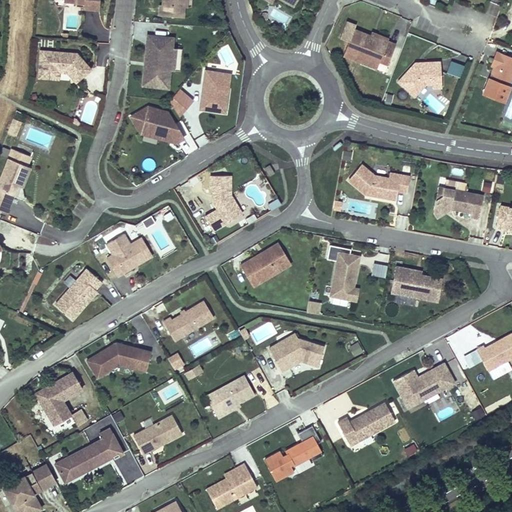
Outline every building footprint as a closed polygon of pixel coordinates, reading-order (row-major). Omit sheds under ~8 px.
[(54,0),(54,1),(64,1),(76,2),(84,3),(84,6),(84,8),(99,9),(99,0),(54,0)] [(158,0),(158,8),(155,8),(154,18),(179,20),(180,8),(183,8),(183,0),(158,0)] [(347,20),(345,25),(353,29),(355,24),(347,20)] [(341,36),(349,39),(353,29),(345,25),(341,36)] [(388,64),(396,44),(387,41),(388,39),(371,32),(370,35),(353,29),(349,39),(343,55),(361,62),(364,55),(379,61),(388,64)] [(180,71),(182,49),(172,48),(173,37),(147,35),(146,46),(153,46),(151,68),(144,67),(142,85),(168,88),(170,70),(180,71)] [(151,68),(153,46),(146,46),(144,67),(151,68)] [(511,72),(511,55),(494,49),(487,65),(489,66),(479,93),(501,101),(511,72)] [(91,69),(77,52),(67,52),(67,55),(61,55),(61,51),(40,50),(38,78),(50,79),(50,72),(60,72),(59,80),(74,81),(67,73),(70,70),(78,80),(91,69)] [(377,68),(379,61),(364,55),(361,62),(377,68)] [(466,64),(452,58),(447,71),(461,76),(466,64)] [(425,84),(432,84),(433,84),(432,78),(441,78),(440,62),(422,62),(422,66),(419,67),(415,63),(398,81),(414,96),(425,84)] [(78,80),(70,70),(67,73),(74,81),(75,83),(78,80)] [(225,112),(228,91),(225,90),(225,85),(222,81),(220,81),(221,72),(205,70),(203,86),(204,86),(206,88),(206,92),(203,93),(202,93),(200,109),(225,112)] [(228,91),(230,74),(221,72),(220,81),(222,81),(225,85),(225,90),(228,91)] [(442,87),(441,78),(432,78),(433,84),(432,84),(432,88),(442,87)] [(180,118),(191,101),(180,87),(170,99),(170,101),(180,118)] [(395,94),(388,93),(386,103),(393,105),(395,94)] [(167,112),(147,107),(129,118),(139,135),(177,144),(186,138),(167,112)] [(16,136),(21,121),(13,118),(7,133),(16,136)] [(31,154),(11,147),(0,175),(0,208),(9,212),(19,185),(22,186),(30,165),(27,164),(31,154)] [(344,150),(342,159),(350,160),(352,151),(344,150)] [(274,173),(269,165),(265,168),(270,175),(274,173)] [(406,193),(409,176),(401,175),(390,173),(389,178),(374,175),(361,165),(348,180),(365,193),(395,199),(396,191),(398,191),(406,193)] [(231,193),(230,173),(208,173),(208,185),(211,185),(211,202),(215,206),(203,213),(213,228),(242,211),(231,193)] [(491,191),(492,183),(483,181),(482,190),(491,191)] [(481,206),(483,195),(443,187),(442,195),(435,200),(435,203),(434,206),(438,212),(444,213),(451,208),(451,206),(454,207),(454,209),(471,212),(470,217),(478,218),(481,206)] [(278,198),(269,202),(271,208),(281,204),(278,198)] [(437,218),(444,213),(438,212),(434,206),(433,212),(437,218)] [(511,208),(500,206),(496,227),(511,230),(511,208)] [(111,253),(128,243),(121,231),(104,242),(111,253)] [(117,275),(151,255),(140,236),(128,243),(111,253),(106,256),(117,275)] [(261,281),(291,263),(278,242),(263,251),(264,254),(261,256),(259,254),(240,265),(249,280),(257,275),(261,281)] [(351,249),(339,247),(331,245),(328,259),(337,261),(338,252),(350,254),(351,249)] [(354,287),(358,264),(356,264),(358,256),(350,254),(338,252),(337,261),(330,296),(351,300),(354,287)] [(387,264),(375,262),(374,275),(386,276),(387,264)] [(408,272),(408,269),(396,266),(393,279),(405,281),(407,272),(408,272)] [(72,319),(97,291),(95,289),(101,282),(86,269),(80,276),(72,269),(62,281),(70,288),(55,305),(72,319)] [(420,277),(420,275),(421,275),(422,271),(408,269),(408,272),(417,274),(417,276),(420,277)] [(421,275),(420,275),(420,277),(417,276),(417,274),(408,272),(407,272),(405,281),(393,279),(391,292),(438,301),(442,279),(421,275)] [(253,286),(261,281),(257,275),(249,280),(253,286)] [(356,301),(359,288),(354,287),(351,300),(356,301)] [(308,299),(306,311),(319,313),(321,301),(308,299)] [(181,336),(213,317),(203,300),(172,320),(170,317),(163,322),(171,334),(178,330),(181,336)] [(250,332),(256,344),(277,334),(271,321),(250,332)] [(181,336),(178,330),(171,334),(174,341),(181,336)] [(511,334),(510,331),(484,346),(483,344),(477,347),(489,370),(511,357),(511,334)] [(188,345),(194,357),(220,345),(214,333),(188,345)] [(298,339),(295,333),(278,343),(281,348),(298,339)] [(318,366),(324,347),(298,339),(281,348),(278,343),(269,348),(279,367),(288,363),(290,366),(301,360),(318,366)] [(359,341),(348,346),(354,357),(364,352),(359,341)] [(146,371),(151,351),(116,342),(87,360),(97,377),(119,364),(117,371),(132,375),(134,368),(146,371)] [(175,369),(185,362),(177,351),(167,358),(175,369)] [(445,360),(420,374),(416,367),(393,380),(408,408),(457,381),(445,360)] [(187,379),(203,372),(200,364),(184,370),(187,379)] [(72,414),(64,400),(81,389),(70,371),(33,394),(51,427),(72,414)] [(254,394),(244,375),(213,392),(216,399),(209,402),(218,418),(225,414),(224,411),(238,403),(254,394)] [(216,399),(213,392),(206,396),(209,402),(216,399)] [(359,440),(395,421),(385,402),(368,412),(369,414),(366,415),(365,413),(350,422),(347,417),(337,422),(346,439),(356,434),(359,440)] [(225,414),(239,406),(238,403),(224,411),(225,414)] [(475,419),(485,414),(481,407),(471,411),(475,419)] [(113,414),(115,421),(124,419),(121,411),(113,414)] [(164,443),(182,433),(172,415),(133,435),(143,454),(158,446),(156,443),(162,440),(164,443)] [(304,441),(286,450),(288,453),(283,455),(280,449),(264,457),(277,480),(295,470),(293,465),(322,449),(318,443),(322,441),(313,424),(299,432),(304,441)] [(91,469),(112,457),(113,459),(123,453),(109,428),(99,434),(102,439),(55,464),(61,475),(70,471),(74,477),(84,472),(83,470),(89,466),(91,469)] [(359,440),(356,434),(346,439),(350,445),(359,440)] [(403,448),(408,456),(419,449),(414,441),(403,448)] [(56,483),(46,464),(2,488),(14,511),(37,511),(43,509),(36,494),(56,483)] [(217,508),(257,486),(245,464),(235,469),(237,472),(227,478),(206,489),(217,508)] [(237,472),(235,469),(225,474),(227,478),(237,472)] [(74,477),(70,471),(61,475),(65,482),(74,477)] [(180,511),(175,501),(155,511),(180,511)]
